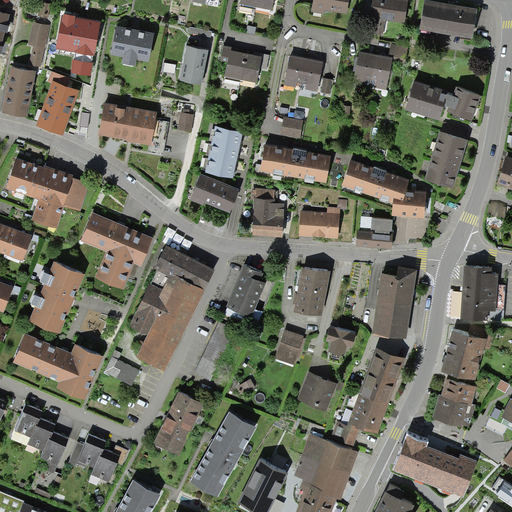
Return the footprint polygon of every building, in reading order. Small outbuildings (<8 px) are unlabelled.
[(256,0),(255,7),(272,11),(273,0),(256,0)] [(325,8),(346,11),(348,0),(313,0),(312,9),(324,11),(325,8)] [(385,34),(387,19),(404,22),(407,0),(372,0),(367,31),(385,34)] [(424,0),(421,23),(471,32),(476,4),(456,0),(424,0)] [(51,2),(41,1),(39,14),(48,16),(51,2)] [(0,52),(0,53),(12,10),(0,6),(0,52)] [(99,33),(101,19),(78,14),(78,10),(64,8),(57,43),(95,50),(99,33)] [(41,68),(50,25),(32,22),(27,45),(32,46),(29,65),(41,68)] [(154,29),(116,23),(112,52),(124,54),(123,58),(136,61),(136,56),(149,58),(154,29)] [(211,30),(190,26),(189,31),(210,35),(211,30)] [(225,73),(257,78),(261,51),(230,46),(231,40),(222,39),(220,52),(228,53),(225,73)] [(209,44),(186,40),(180,76),(202,80),(209,44)] [(353,80),(386,86),(391,60),(406,63),(409,46),(390,42),(388,54),(360,48),(353,80)] [(284,83),(317,88),(322,59),(289,53),(284,83)] [(93,58),(73,55),(71,67),(91,70),(93,58)] [(1,110),(28,114),(35,71),(9,66),(1,110)] [(62,72),(53,68),(48,81),(52,82),(37,120),(62,130),(66,121),(71,108),(74,100),(78,89),(58,81),(62,72)] [(332,78),(325,76),(322,90),(330,91),(332,78)] [(454,108),(474,115),(483,91),(457,82),(454,91),(416,77),(406,103),(440,115),(445,101),(455,105),(454,108)] [(120,85),(106,82),(104,89),(119,92),(120,85)] [(153,116),(155,109),(105,100),(99,132),(149,141),(153,116)] [(194,114),(181,111),(178,128),(191,130),(194,114)] [(90,113),(82,112),(80,124),(88,125),(90,113)] [(169,119),(153,116),(149,141),(148,151),(163,153),(169,119)] [(305,119),(285,116),(282,134),(302,138),(305,119)] [(469,130),(443,122),(425,179),(452,188),(458,169),(468,141),(465,140),(469,130)] [(206,169),(233,174),(235,167),(238,152),(241,138),(243,129),(215,124),(206,169)] [(327,179),(331,153),(300,148),(265,142),(260,167),(327,179)] [(81,208),(90,178),(75,174),(57,168),(39,164),(14,156),(6,186),(38,196),(32,218),(58,225),(64,203),(81,208)] [(511,159),(505,158),(497,185),(511,189),(511,159)] [(399,216),(425,217),(427,191),(414,190),(414,195),(404,194),(409,179),(380,169),(351,159),(342,185),(354,189),(356,183),(364,186),(362,192),(393,203),(392,215),(399,216)] [(204,198),(231,207),(239,185),(200,171),(191,197),(203,201),(204,198)] [(251,226),(282,230),(285,203),(276,202),(277,190),(256,187),(251,226)] [(505,223),(508,207),(490,203),(487,220),(505,223)] [(299,235),(338,237),(340,206),(328,205),(328,212),(301,210),(299,235)] [(141,262),(151,235),(124,224),(93,211),(81,238),(103,247),(93,272),(124,284),(134,259),(141,262)] [(0,248),(22,257),(32,231),(0,218),(0,248)] [(357,246),(392,248),(393,233),(394,219),(373,218),(372,231),(358,230),(357,246)] [(164,373),(212,270),(165,248),(155,271),(169,277),(162,291),(148,285),(128,329),(146,337),(135,359),(164,373)] [(84,271),(52,259),(49,267),(43,265),(38,276),(46,279),(40,293),(32,290),(28,300),(36,303),(30,317),(60,329),(84,271)] [(259,276),(262,268),(244,261),(226,306),(250,316),(265,278),(259,276)] [(323,311),(329,267),(303,263),(297,307),(323,311)] [(491,269),(491,264),(462,263),(461,316),(490,317),(491,308),(495,308),(496,269),(491,269)] [(406,340),(415,271),(397,269),(396,275),(381,273),(380,281),(372,335),(406,340)] [(0,307),(3,308),(13,282),(0,276),(0,307)] [(352,348),(356,331),(331,324),(326,342),(331,343),(329,351),(344,355),(346,346),(352,348)] [(443,367),(475,375),(481,348),(485,334),(453,327),(443,367)] [(214,329),(193,372),(209,380),(230,336),(214,329)] [(294,364),(303,336),(285,330),(276,358),(294,364)] [(24,333),(14,359),(64,378),(61,384),(86,394),(103,351),(76,341),(72,352),(24,333)] [(399,373),(405,356),(374,345),(340,438),(355,443),(362,424),(378,430),(384,414),(399,373)] [(132,384),(139,369),(112,357),(105,373),(132,384)] [(325,411),(337,384),(309,372),(297,400),(325,411)] [(433,414),(469,424),(475,404),(471,402),(476,385),(447,377),(442,392),(440,391),(433,414)] [(510,382),(501,377),(497,386),(505,391),(510,382)] [(179,453),(203,402),(178,390),(154,441),(179,453)] [(511,394),(504,408),(496,404),(485,425),(504,434),(508,426),(511,428),(511,394)] [(56,467),(67,436),(60,433),(52,430),(55,421),(50,419),(40,416),(43,408),(35,405),(25,402),(16,429),(32,434),(29,443),(44,449),(39,461),(56,467)] [(255,428),(227,413),(213,440),(190,481),(217,497),(255,428)] [(460,455),(427,443),(429,438),(419,434),(408,430),(393,466),(420,476),(463,493),(477,459),(461,452),(460,455)] [(109,478),(117,455),(101,449),(105,439),(88,432),(79,457),(96,464),(93,472),(109,478)] [(359,451),(311,433),(294,474),(305,478),(303,485),(301,490),(305,492),(297,511),(332,511),(337,499),(340,500),(359,451)] [(276,434),(270,448),(285,455),(291,440),(276,434)] [(117,442),(115,450),(121,452),(119,458),(125,460),(130,447),(117,442)] [(268,511),(275,499),(287,472),(278,468),(259,459),(239,503),(256,511),(268,511)] [(511,483),(500,475),(492,488),(509,499),(511,501),(511,483)] [(146,511),(157,492),(130,478),(114,507),(111,511),(146,511)] [(58,511),(0,489),(0,511),(58,511)] [(415,503),(386,489),(375,511),(414,511),(411,511),(415,503)] [(279,511),(284,503),(275,499),(268,511),(279,511)]
